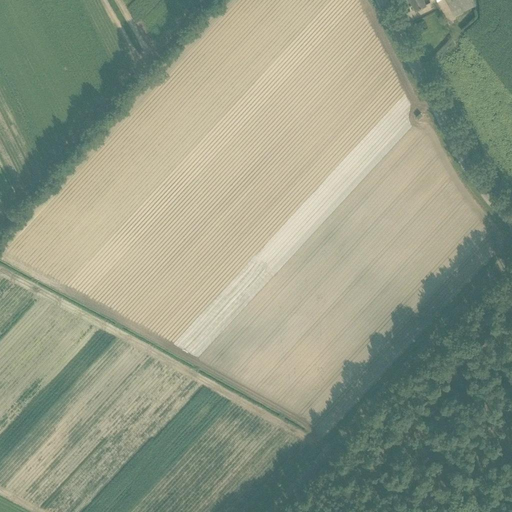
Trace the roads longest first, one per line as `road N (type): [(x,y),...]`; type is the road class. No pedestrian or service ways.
road 1 (unclassified): [(270,511),(511,249)]
road 2 (unclassified): [(511,224),(476,177),(383,0)]
